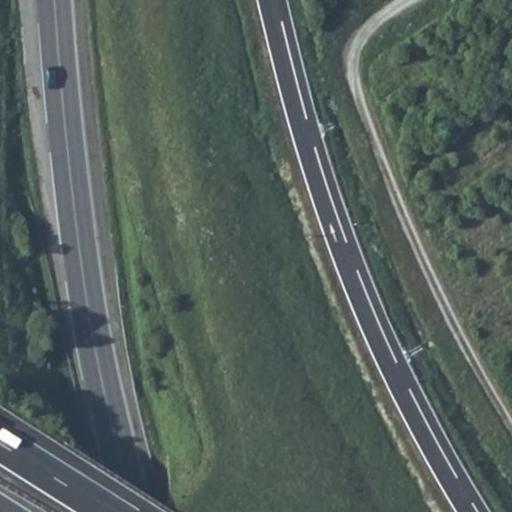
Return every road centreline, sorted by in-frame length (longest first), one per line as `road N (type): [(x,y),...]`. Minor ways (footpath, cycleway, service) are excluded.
road 1 (trunk): [(466,511),(371,329),(331,227),(267,0)]
road 2 (secondary): [(53,0),(83,301),(136,511)]
road 3 (track): [(406,0),(365,26),(347,67),(375,152),(453,327),(511,429)]
road 4 (trunk): [(107,511),(0,443)]
